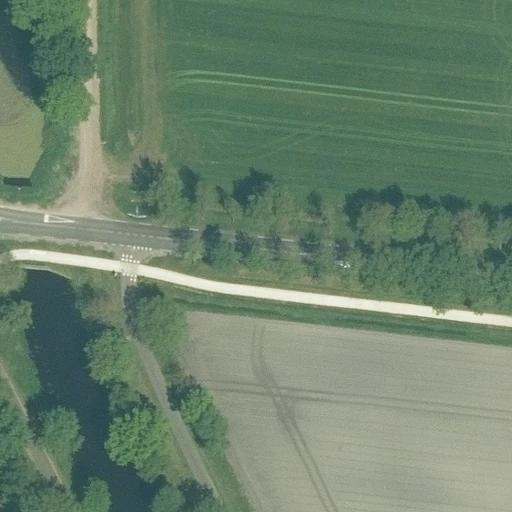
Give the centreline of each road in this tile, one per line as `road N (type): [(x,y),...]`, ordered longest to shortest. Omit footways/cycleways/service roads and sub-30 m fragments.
road 1 (primary): [(130,237),(511,279)]
road 2 (unclassified): [(216,511),(131,325),(130,237)]
road 3 (track): [(88,233),(90,0)]
road 4 (unclassified): [(69,511),(0,381)]
